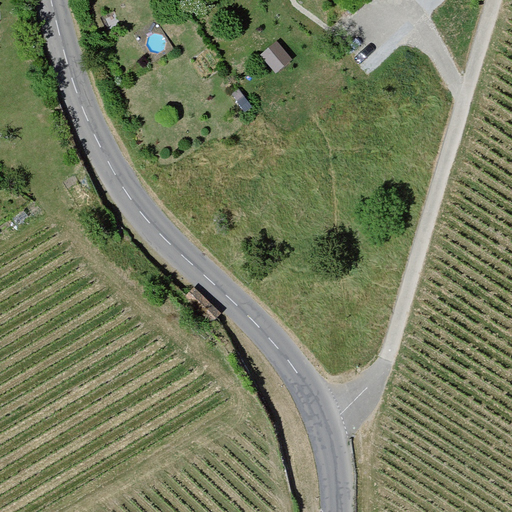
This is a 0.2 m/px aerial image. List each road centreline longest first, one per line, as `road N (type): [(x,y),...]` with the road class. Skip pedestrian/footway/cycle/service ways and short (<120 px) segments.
road 1 (tertiary): [(51,0),(84,113),(126,192),(290,362),(326,427)]
road 2 (residential): [(326,427),(386,358),(495,0)]
